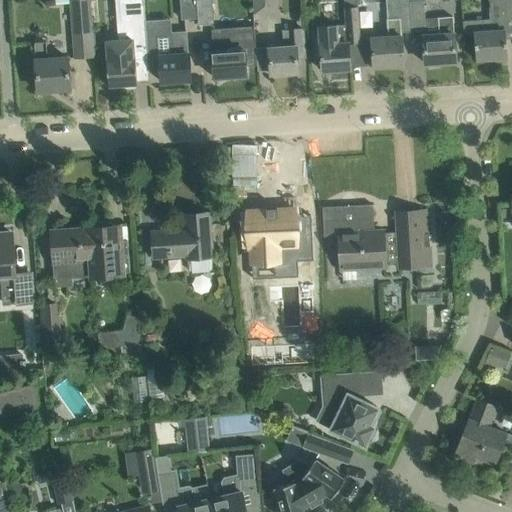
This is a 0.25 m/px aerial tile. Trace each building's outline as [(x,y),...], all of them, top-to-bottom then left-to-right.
[(95,57),(90,0),(54,0),(55,5),(69,3),(74,59),(95,57)] [(119,40),(107,41),(108,60),(107,60),(109,85),(122,85),(123,88),(135,87),(135,84),(138,84),(137,81),(150,80),(149,67),(148,60),(145,20),(143,0),(130,0),(132,21),(119,22),(121,39),(119,40)] [(180,0),(182,19),(189,19),(198,18),(196,0),(180,0)] [(211,0),(196,0),(198,18),(198,25),(214,24),(211,0)] [(253,0),(254,14),(279,12),(277,0),(253,0)] [(347,28),(313,31),(315,58),(321,57),(322,70),(351,68),(349,44),(361,43),(359,17),(358,7),(357,0),(344,0),(345,8),(347,28)] [(388,34),(371,36),(372,40),(374,67),(404,64),(402,35),(402,30),(412,29),(410,2),(409,0),(386,0),(388,20),(387,20),(388,34)] [(504,18),(511,17),(511,0),(489,0),(490,12),(490,18),(463,20),(464,34),(475,33),(477,60),(508,57),(506,29),(505,29),(504,18)] [(425,19),(424,1),(410,2),(412,29),(412,31),(424,30),(426,30),(425,19)] [(456,61),(455,33),(454,33),(453,16),(439,17),(439,18),(425,19),(426,30),(424,30),(424,35),(425,63),(428,63),(430,67),(439,66),(440,62),(456,61)] [(171,18),(145,20),(148,60),(149,67),(161,66),(162,82),(191,80),(189,53),(187,37),(187,30),(179,31),(172,31),(171,18)] [(215,78),(246,76),(245,49),(231,50),(229,26),(211,27),(215,78)] [(298,57),(305,57),(303,29),(283,30),(284,47),(269,48),(271,74),(299,72),(298,57)] [(38,91),(71,88),(69,59),(47,60),(45,41),(34,42),(38,91)] [(400,267),(431,265),(428,210),(396,212),(397,232),(384,233),(383,232),(375,232),(373,204),(323,207),(325,236),(340,235),(342,268),(386,266),(386,263),(399,262),(400,267)] [(252,262),(314,259),(312,222),(296,223),(296,208),(248,211),(249,246),(251,246),(252,262)] [(213,267),(212,256),(209,212),(185,214),(186,230),(153,232),(155,257),(188,254),(189,270),(192,272),(210,271),(213,267)] [(120,225),(117,225),(110,223),(103,222),(96,224),(89,227),(88,227),(89,241),(93,241),(94,259),(92,259),(94,277),(124,275),(124,273),(130,273),(128,240),(121,240),(120,225)] [(91,277),(94,277),(92,259),(94,259),(93,241),(89,241),(88,227),(87,227),(87,231),(53,233),(55,264),(54,264),(56,286),(72,284),(71,277),(91,276),(91,277)] [(0,275),(3,276),(5,303),(33,301),(32,278),(15,279),(12,233),(0,233),(0,275)] [(441,293),(418,294),(419,306),(442,305),(441,293)] [(40,304),(44,350),(66,348),(63,316),(59,317),(58,302),(40,304)] [(145,348),(143,314),(126,315),(127,329),(101,330),(102,350),(145,348)] [(437,359),(441,344),(415,345),(416,359),(437,359)] [(314,347),(300,348),(301,362),(315,361),(314,347)] [(491,350),(484,369),(494,373),(496,367),(506,371),(511,357),(491,350)] [(363,388),(362,372),(322,375),(323,391),(327,391),(328,397),(324,404),(340,412),(332,428),(335,430),(334,432),(344,437),(345,435),(366,445),(367,443),(371,442),(374,440),(376,436),(376,432),(374,429),(375,427),(371,424),(379,408),(353,396),(357,388),(363,388)] [(33,384),(0,392),(0,401),(3,414),(18,410),(35,406),(37,406),(32,386),(34,386),(33,384)] [(505,433),(489,426),(496,406),(478,399),(470,419),(469,419),(455,454),(474,461),(476,456),(495,463),(503,442),(505,433)] [(186,426),(189,452),(209,450),(206,417),(186,419),(186,426)] [(331,440),(308,432),(293,426),(288,440),(303,446),(303,447),(325,455),(331,440)] [(246,511),(243,494),(259,493),(255,445),(255,446),(255,455),(238,456),(240,475),(225,478),(223,481),(226,494),(211,497),(214,511),(246,511)] [(140,452),(146,491),(160,489),(155,456),(154,449),(140,452)] [(156,456),(155,456),(161,489),(164,511),(181,508),(181,511),(214,511),(211,497),(196,501),(193,488),(189,486),(179,489),(176,470),(171,471),(170,465),(169,455),(156,457),(156,456)] [(274,486),(281,511),(304,511),(303,507),(310,503),(312,507),(322,501),(321,498),(327,493),(332,497),(345,479),(316,458),(310,467),(300,460),(284,470),(287,483),(274,486)] [(74,500),(68,474),(52,478),(58,504),(74,500)] [(8,494),(22,491),(18,478),(5,482),(8,494)] [(0,509),(0,511),(13,511),(9,498),(0,499),(0,509)]
